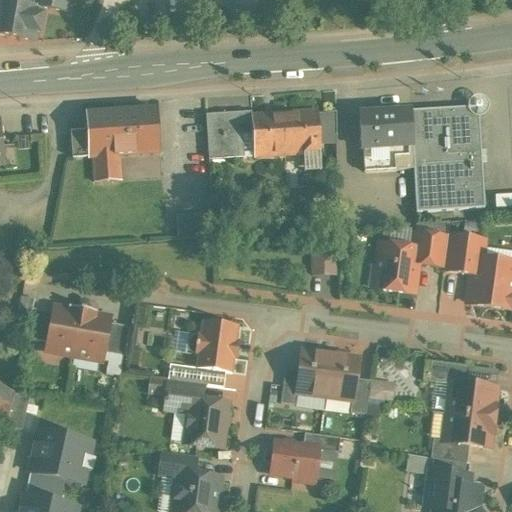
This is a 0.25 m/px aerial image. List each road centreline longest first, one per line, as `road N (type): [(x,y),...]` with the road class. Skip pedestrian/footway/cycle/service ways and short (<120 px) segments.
road 1 (secondary): [(450,41),(71,75)]
road 2 (residential): [(511,338),(268,304)]
road 3 (residential): [(268,304),(241,511)]
road 4 (residential): [(268,304),(147,287)]
